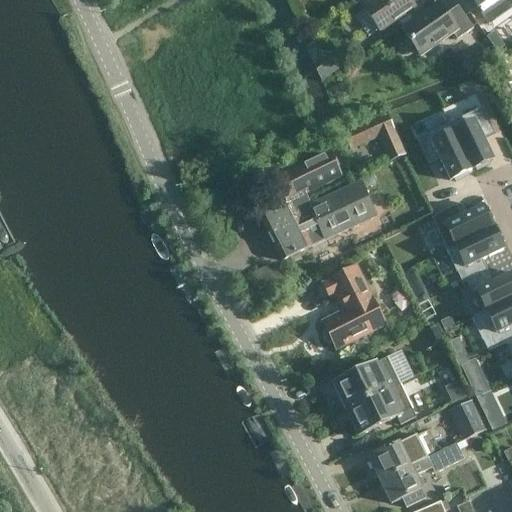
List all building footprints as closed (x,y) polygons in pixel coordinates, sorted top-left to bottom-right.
[(377,0),(365,9),(381,32),(415,8),(409,0),(377,0)] [(511,0),(472,0),(479,10),(483,15),(503,0),(504,0),(511,9),(511,8),(511,0)] [(453,34),(457,40),(474,28),(459,6),(447,14),(439,3),(401,29),(419,54),(434,44),(435,47),(453,34)] [(476,44),(462,54),(471,67),(486,57),(476,44)] [(333,59),(324,65),(332,76),(340,70),(333,59)] [(471,114),(449,125),(471,171),(475,169),(477,172),(490,166),(489,163),(493,161),(483,140),(495,135),(483,109),(471,115),(471,114)] [(387,117),(374,123),(379,136),(391,161),(404,156),(387,117)] [(374,123),(344,136),(350,149),(379,136),(374,123)] [(428,135),(416,141),(428,166),(440,161),(450,182),(454,180),(455,182),(469,176),(467,173),(471,171),(449,125),(428,135)] [(290,206),(260,220),(271,241),(363,195),(357,184),(312,207),(311,207),(306,196),(342,179),(329,151),(274,178),(286,203),(289,201),(291,205),(290,206)] [(363,195),(271,241),(281,262),(373,216),(363,195)] [(435,218),(431,220),(436,230),(446,252),(493,229),(482,208),(462,218),(456,206),(434,217),(435,218)] [(391,239),(404,266),(428,254),(416,227),(391,239)] [(493,229),(446,252),(456,273),(457,273),(463,285),(467,283),(466,282),(488,272),(482,261),(503,251),(501,247),(504,246),(497,232),(495,233),(493,229)] [(355,269),(322,286),(329,299),(336,296),(345,312),(322,324),(325,330),(323,333),(323,338),(325,342),(328,344),(333,344),(336,350),(384,326),(355,269)] [(488,272),(466,282),(467,283),(468,287),(472,295),(477,293),(486,312),(486,314),(511,301),(511,274),(493,284),(488,272)] [(423,289),(412,295),(417,305),(428,300),(423,289)] [(486,312),(477,317),(494,351),(505,345),(511,342),(511,301),(486,314),(486,312)] [(436,328),(422,334),(429,350),(443,343),(436,328)] [(457,357),(455,359),(459,367),(469,362),(465,353),(457,357)] [(345,411),(399,385),(387,359),(333,385),(345,411)] [(474,360),(460,367),(466,378),(479,372),(474,360)] [(459,382),(445,389),(452,405),(467,398),(459,382)] [(415,418),(399,385),(345,411),(358,437),(396,419),(400,426),(415,418)] [(470,439),(485,432),(471,403),(450,413),(456,428),(463,424),(470,439)] [(500,414),(486,421),(492,432),(505,426),(500,414)] [(427,459),(416,435),(368,458),(379,482),(427,459)] [(427,459),(379,482),(391,505),(402,500),(405,506),(423,498),(413,477),(431,469),(433,475),(462,461),(455,446),(427,459)] [(474,511),(470,500),(449,509),(449,511),(474,511)]
